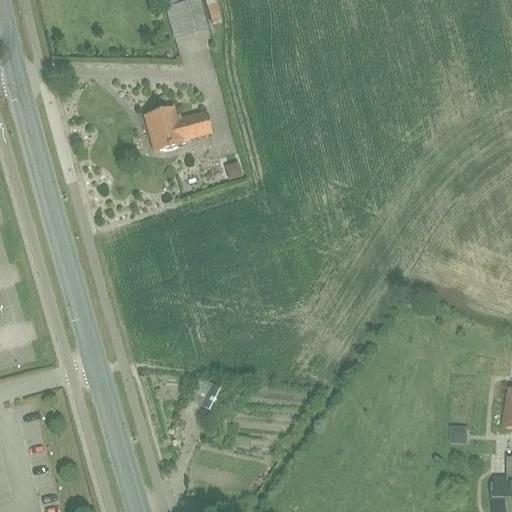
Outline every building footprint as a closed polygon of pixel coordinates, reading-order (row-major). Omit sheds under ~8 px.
[(190,15),(187,3),(166,9),(169,21),(190,15)] [(206,67),(216,64),(210,41),(200,44),(206,67)] [(189,142),(212,135),(206,115),(182,122),(180,117),(176,119),(173,110),(144,118),(154,154),(189,145),(189,142)] [(216,416),(227,394),(212,386),(201,408),(216,416)] [(511,430),(511,389),(509,389),(502,429),(511,430)] [(511,511),(511,459),(507,459),(507,481),(494,481),(494,511),(511,511)]
